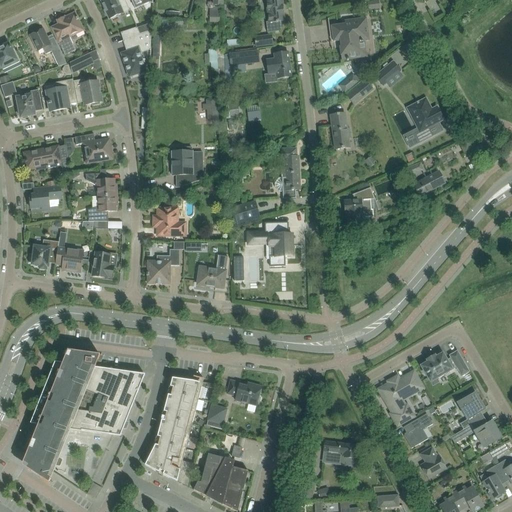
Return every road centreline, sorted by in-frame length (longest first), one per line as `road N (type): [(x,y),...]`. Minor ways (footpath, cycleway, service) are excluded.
road 1 (tertiary): [(168,326),(297,343),(346,338),(379,322),(501,190)]
road 2 (residential): [(422,511),(354,385),(450,330),(462,333),(511,421)]
road 3 (residential): [(331,312),(296,0)]
road 4 (residential): [(254,511),(291,366),(162,354)]
road 5 (tertiary): [(5,388),(30,330),(47,319),(70,312),(168,326)]
road 6 (residential): [(127,121),(133,299)]
road 7 (residential): [(481,136),(413,0)]
road 8 (residential): [(9,282),(16,203),(7,143)]
road 9 (residential): [(84,0),(107,43),(127,121)]
road 10 (residential): [(125,475),(150,417),(162,354)]
road 11 (residential): [(133,299),(9,282)]
road 12 (residential): [(7,143),(127,121)]
